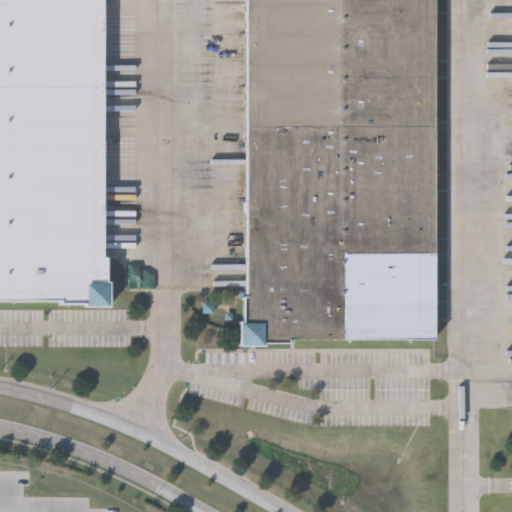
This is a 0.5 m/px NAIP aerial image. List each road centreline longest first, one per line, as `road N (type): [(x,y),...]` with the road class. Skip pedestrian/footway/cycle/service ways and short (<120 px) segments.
road 1 (secondary): [(275,511),(128,432),(65,405),(0,391)]
road 2 (secondary): [(0,433),(92,460),(195,511)]
